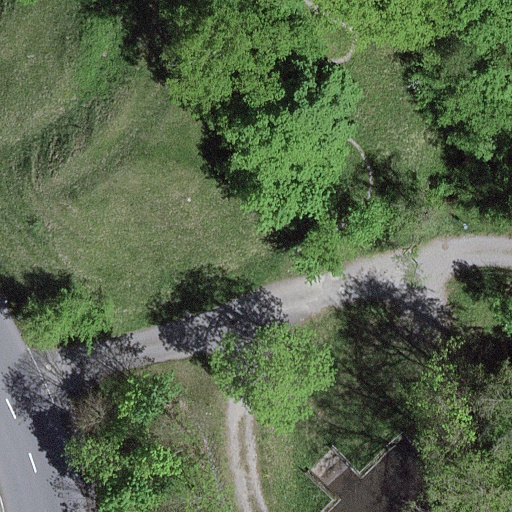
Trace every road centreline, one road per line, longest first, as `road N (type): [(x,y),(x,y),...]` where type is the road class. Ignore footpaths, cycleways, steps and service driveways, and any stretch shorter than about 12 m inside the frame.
road 1 (track): [(305,297),(0,380)]
road 2 (track): [(511,252),(459,255),(305,297)]
road 3 (track): [(249,311),(237,456),(256,511)]
road 4 (secondary): [(0,387),(44,511)]
